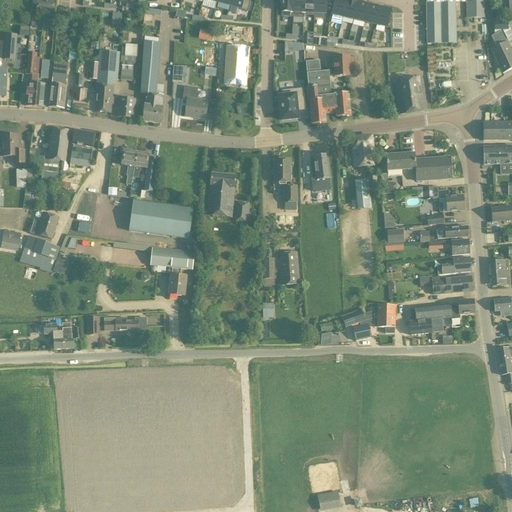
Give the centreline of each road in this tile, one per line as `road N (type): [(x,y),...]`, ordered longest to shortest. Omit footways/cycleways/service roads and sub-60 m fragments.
road 1 (residential): [(0,360),(487,348)]
road 2 (tertiary): [(0,113),(267,142)]
road 3 (tertiary): [(267,142),(461,115)]
road 4 (tertiary): [(481,295),(461,115)]
road 5 (tertiary): [(511,490),(487,348)]
road 6 (residential): [(267,142),(269,0)]
